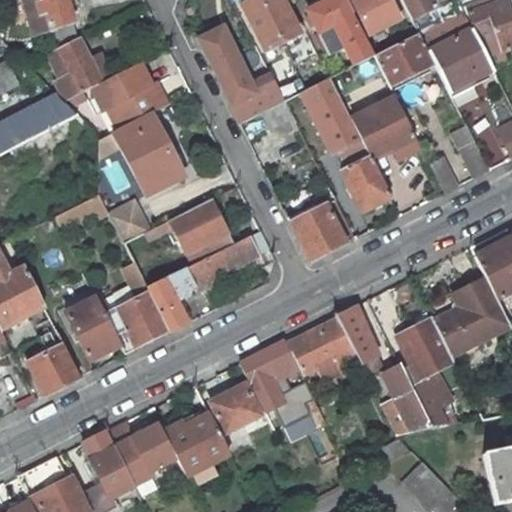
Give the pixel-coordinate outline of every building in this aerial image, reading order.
[(66,0),(23,0),(33,36),(50,31),(52,36),(46,38),(51,52),(75,40),(70,25),(73,24),(66,0)] [(259,0),(253,0),(241,6),(264,52),(282,43),(259,0)] [(282,0),(259,0),(282,43),(299,34),(282,0)] [(344,0),(327,0),(306,11),(329,56),(344,48),(353,67),(373,57),(344,0)] [(400,20),(389,0),(349,0),(368,36),(400,20)] [(400,0),(410,20),(411,22),(436,9),(431,0),(400,0)] [(485,0),(470,6),(471,6),(473,13),(467,15),(475,36),(485,56),(502,50),(511,46),(511,12),(507,0),(499,3),(498,0),(485,0)] [(473,13),(471,6),(465,9),(467,15),(473,13)] [(436,9),(411,22),(412,23),(418,35),(443,23),(436,9)] [(443,23),(418,35),(433,65),(448,93),(466,84),(469,89),(496,77),(485,56),(475,36),(463,13),(443,23)] [(399,44),(418,35),(412,23),(405,26),(393,33),(399,44)] [(198,40),(211,68),(231,58),(236,55),(222,28),(198,40)] [(399,44),(374,56),(373,57),(391,92),(406,84),(404,80),(433,65),(418,35),(399,44)] [(51,52),(46,55),(59,80),(54,83),(64,103),(91,89),(101,84),(89,61),(78,38),(75,40),(51,52)] [(251,85),(236,55),(231,58),(246,87),(251,85)] [(99,56),(89,61),(101,84),(111,79),(99,56)] [(231,58),(211,68),(240,125),(263,113),(285,102),(284,101),(278,90),(271,75),(251,85),(246,87),(231,58)] [(0,64),(0,95),(19,86),(7,61),(0,64)] [(107,110),(118,131),(148,115),(167,107),(159,92),(155,94),(151,87),(140,64),(111,79),(101,84),(91,89),(102,112),(107,110)] [(284,101),(306,90),(300,78),(278,90),(284,101)] [(285,102),(295,123),(311,115),(331,155),(340,150),(347,164),(361,156),(363,160),(340,172),(361,213),(389,199),(369,159),(350,121),(329,78),(306,90),(284,101),(285,102)] [(0,154),(70,119),(55,96),(0,124),(0,154)] [(394,98),(350,121),(369,159),(392,147),(399,160),(420,149),(394,98)] [(285,102),(263,113),(272,131),(289,131),(297,127),(295,123),(285,102)] [(447,132),(460,126),(450,104),(437,110),(447,132)] [(118,131),(111,134),(117,147),(143,197),(181,178),(148,115),(118,131)] [(0,179),(90,133),(74,117),(70,119),(0,154),(0,179)] [(511,158),(511,123),(498,131),(511,158)] [(465,127),(450,135),(472,180),(488,172),(465,127)] [(111,134),(98,141),(108,152),(117,147),(111,134)] [(443,158),(429,166),(443,194),(458,187),(443,158)] [(113,213),(132,203),(124,188),(105,198),(113,213)] [(98,196),(53,218),(58,227),(59,229),(103,206),(98,196)] [(210,201),(168,222),(173,231),(189,262),(191,266),(233,245),(210,201)] [(333,201),(289,224),(309,263),(353,240),(333,201)] [(148,232),(133,202),(132,203),(113,213),(108,215),(124,244),(142,235),(148,232)] [(45,207),(24,217),(29,229),(44,222),(51,219),(45,207)] [(51,219),(44,222),(49,231),(58,227),(53,218),(51,219)] [(148,232),(142,235),(147,244),(173,231),(168,222),(148,232)] [(142,235),(124,244),(134,265),(146,289),(147,289),(164,280),(147,244),(142,235)] [(164,280),(147,289),(169,334),(186,325),(173,299),(178,297),(256,257),(247,238),(233,245),(191,266),(187,268),(164,280)] [(511,239),(511,238),(474,257),(485,280),(495,300),(511,291),(511,239)] [(34,254),(21,261),(24,268),(33,286),(47,279),(34,254)] [(0,258),(0,330),(44,308),(33,286),(24,268),(9,276),(0,258)] [(129,288),(98,304),(120,347),(125,356),(169,334),(147,289),(146,289),(134,265),(120,272),(129,288)] [(485,280),(427,308),(433,321),(450,356),(509,327),(495,300),(485,280)] [(178,297),(173,299),(186,325),(191,323),(178,297)] [(95,298),(64,313),(89,362),(120,347),(98,304),(95,298)] [(355,307),(335,317),(337,321),(360,365),(370,361),(377,357),(355,307)] [(337,321),(288,345),(304,376),(317,369),(324,383),(351,370),(358,383),(367,379),(360,365),(337,321)] [(433,321),(398,340),(419,383),(431,410),(436,407),(448,401),(435,373),(453,363),(450,356),(433,321)] [(55,330),(40,338),(48,353),(26,364),(43,397),(79,379),(55,330)] [(0,359),(10,354),(4,341),(0,342),(0,359)] [(285,343),(239,366),(263,414),(264,413),(274,433),(288,425),(279,406),(282,404),(271,381),(275,379),(272,373),(279,369),(283,378),(286,383),(301,375),(285,343)] [(360,365),(367,379),(377,374),(370,361),(360,365)] [(279,369),(272,373),(275,379),(277,382),(283,378),(279,369)] [(401,369),(384,378),(397,403),(383,410),(396,437),(431,429),(410,387),(401,369)] [(419,383),(410,387),(431,429),(431,430),(463,424),(457,405),(438,411),(436,407),(431,410),(419,383)] [(260,416),(244,386),(209,403),(225,434),(260,416)] [(177,419),(160,428),(162,433),(176,459),(182,472),(185,478),(229,455),(209,415),(195,422),(191,415),(188,411),(185,410),(182,410),(180,411),(178,414),(177,419)] [(150,473),(176,459),(162,433),(160,428),(159,426),(133,439),(125,423),(106,432),(134,488),(152,477),(150,473)] [(106,432),(82,445),(101,483),(109,500),(115,498),(134,488),(106,432)] [(511,502),(511,436),(506,438),(508,450),(483,455),(494,507),(511,502)] [(400,441),(376,453),(384,466),(410,453),(400,441)] [(56,458),(18,477),(29,500),(32,498),(38,511),(90,511),(81,493),(73,477),(48,490),(45,485),(65,475),(56,458)] [(468,511),(421,463),(401,483),(428,511),(468,511)] [(179,480),(185,478),(182,472),(176,475),(179,480)] [(109,511),(120,507),(115,498),(109,500),(101,483),(81,493),(90,511),(109,511)] [(33,511),(30,503),(12,511),(33,511)]
